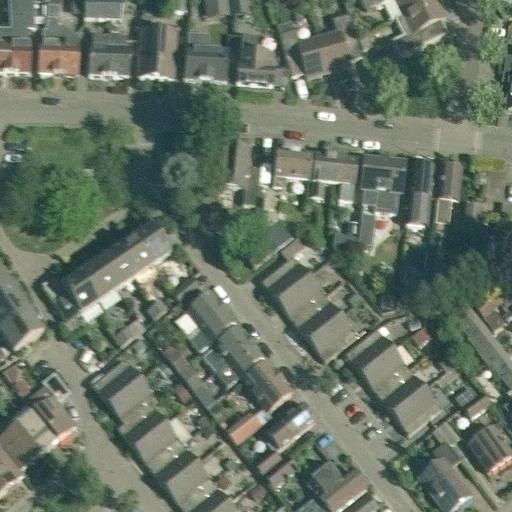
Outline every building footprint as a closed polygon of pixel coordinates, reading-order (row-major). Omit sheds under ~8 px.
[(102,23),(102,0),(92,0),(83,0),(84,10),(84,22),(102,23)] [(120,1),(102,0),(102,23),(120,24),(120,1)] [(174,0),(174,9),(188,10),(187,0),(174,0)] [(187,0),(188,10),(188,14),(209,13),(209,18),(229,17),(225,0),(187,0)] [(227,0),(230,10),(243,9),(241,0),(227,0)] [(392,2),(401,19),(434,2),(432,0),(366,0),(372,12),(392,2)] [(444,22),(434,2),(401,19),(409,35),(397,41),(406,58),(446,37),(439,24),(444,22)] [(10,33),(9,78),(15,78),(29,78),(29,48),(27,48),(27,33),(34,33),(32,4),(8,4),(9,33),(10,33)] [(42,33),(42,34),(41,48),(39,48),(38,79),(51,79),(57,80),(59,30),(57,30),(59,9),(46,9),(45,33),(42,33)] [(317,41),(327,77),(348,71),(347,66),(361,62),(348,18),(331,23),(335,35),(317,41)] [(175,36),(151,34),(151,21),(141,20),(141,34),(138,82),(173,84),(175,36)] [(72,30),(59,30),(57,80),(64,80),(64,79),(77,80),(78,49),(77,49),(78,35),(72,35),(72,30)] [(3,78),(9,78),(10,33),(9,33),(0,32),(0,77),(3,78)] [(327,77),(317,41),(299,46),(295,33),(278,38),(290,82),(304,78),(306,83),(327,77)] [(101,81),(107,81),(109,39),(92,39),(92,51),(89,51),(88,80),(101,81)] [(126,40),(109,39),(107,81),(114,81),(127,82),(128,52),(125,52),(126,40)] [(366,39),(357,43),(362,54),(371,50),(366,39)] [(226,56),(207,55),(207,41),(187,40),(186,54),(185,54),(184,84),(224,87),(226,56)] [(255,55),(256,41),(242,40),(241,54),(240,54),(239,71),(237,71),(236,88),(272,91),(274,73),(266,73),(267,56),(255,55)] [(196,148),(172,147),(169,183),(194,184),(196,148)] [(245,194),(247,172),(248,153),(221,150),(217,191),(243,194),(245,194)] [(276,155),(273,191),(283,192),(284,182),(308,185),(310,159),(276,155)] [(332,189),(335,161),(314,159),(309,201),(321,202),(323,188),(332,189)] [(335,161),(332,189),(330,204),(350,206),(352,190),(352,191),(355,163),(335,161)] [(363,165),(360,194),(363,195),(362,209),(395,212),(397,198),(399,198),(403,169),(363,165)] [(425,232),(428,204),(431,172),(411,170),(408,202),(409,202),(407,216),(405,230),(419,232),(425,232)] [(437,205),(435,222),(441,223),(442,219),(447,219),(449,205),(457,206),(460,175),(439,173),(436,205),(437,205)] [(255,202),(243,201),(242,210),(254,211),(255,202)] [(257,205),(254,229),(266,230),(269,206),(257,205)] [(476,240),(480,210),(461,208),(457,238),(476,240)] [(357,251),(370,253),(375,220),(360,218),(359,222),(358,240),(357,251)] [(436,304),(444,229),(436,228),(428,303),(436,304)] [(150,229),(132,241),(152,270),(170,258),(150,229)] [(272,258),(284,249),(269,231),(266,230),(261,230),(254,236),(272,258)] [(357,251),(358,240),(333,237),(331,254),(356,257),(357,251)] [(260,288),(275,307),(308,281),(292,262),(303,253),(311,250),(302,238),(279,257),(286,267),(260,288)] [(132,241),(114,253),(134,282),(152,270),(132,241)] [(263,249),(245,264),(253,273),(270,259),(263,249)] [(114,253),(96,265),(116,295),(134,282),(114,253)] [(96,265),(78,278),(98,307),(116,295),(96,265)] [(486,287),(507,290),(510,272),(489,269),(486,287)] [(79,319),(98,307),(78,278),(59,290),(66,300),(54,309),(67,328),(62,331),(69,343),(82,334),(78,328),(83,325),(79,319)] [(324,302),(308,281),(275,307),(291,327),(324,302)] [(0,312),(18,301),(6,283),(0,286),(0,312)] [(179,309),(199,292),(191,283),(171,299),(179,309)] [(493,313),(502,306),(491,292),(472,307),(483,321),(493,313)] [(186,317),(178,323),(174,326),(199,357),(234,329),(225,318),(226,318),(218,308),(217,308),(209,298),(185,317),(186,317)] [(0,336),(1,338),(30,319),(18,301),(0,312),(0,336)] [(340,322),(324,302),(291,327),(307,347),(340,322)] [(166,314),(158,305),(152,310),(160,319),(166,314)] [(146,315),(153,325),(160,319),(152,310),(146,315)] [(30,319),(1,338),(13,357),(42,337),(30,319)] [(356,342),(340,322),(307,347),(323,367),(356,342)] [(132,342),(125,332),(119,337),(126,347),(132,342)] [(201,362),(213,378),(250,349),(237,333),(213,351),(214,352),(201,362)] [(359,381),(392,355),(376,335),(343,361),(359,381)] [(120,352),(126,347),(119,337),(113,342),(112,343),(120,352)] [(225,393),(230,389),(238,382),(239,383),(262,364),(250,349),(213,378),(225,393)] [(163,358),(178,376),(187,369),(172,351),(163,358)] [(408,375),(392,355),(359,381),(375,401),(408,375)] [(91,390),(107,410),(140,385),(124,364),(91,390)] [(265,368),(242,386),(266,418),(290,399),(282,389),(282,388),(274,378),(265,368)] [(178,376),(191,393),(200,386),(187,369),(178,376)] [(408,375),(375,401),(391,421),(424,395),(408,375)] [(69,397),(54,378),(53,377),(41,387),(52,400),(43,407),(35,397),(24,406),(32,416),(56,447),(76,431),(57,407),(69,397)] [(118,436),(150,411),(156,406),(140,385),(107,410),(122,429),(116,434),(118,436)] [(200,386),(191,393),(206,411),(215,404),(200,386)] [(511,392),(510,394),(511,397),(511,404),(502,411),(511,424),(511,392)] [(477,394),(460,408),(470,422),(488,409),(477,394)] [(439,415),(424,395),(391,421),(407,441),(439,415)] [(313,427),(299,409),(264,437),(278,455),(313,427)] [(133,456),(166,430),(150,411),(118,436),(133,456)] [(56,447),(32,416),(14,430),(38,461),(56,447)] [(259,430),(253,422),(248,416),(223,436),(234,450),(259,430)] [(0,441),(0,452),(23,481),(24,481),(20,476),(38,461),(14,430),(6,420),(0,425),(0,436),(3,440),(0,441)] [(149,475),(181,450),(166,430),(133,456),(149,475)] [(511,460),(492,431),(466,449),(486,478),(511,460)] [(449,473),(459,465),(444,446),(431,457),(438,466),(418,482),(440,511),(454,511),(470,500),(449,473)] [(164,495),(197,470),(181,450),(149,475),(164,495)] [(0,489),(5,495),(23,481),(0,452),(0,489)] [(275,466),(269,457),(254,469),(260,477),(275,466)] [(296,475),(286,463),(264,481),(273,494),(296,475)] [(350,474),(341,482),(331,469),(306,488),(317,501),(325,511),(340,511),(341,511),(342,511),(365,493),(350,474)] [(177,511),(183,511),(213,490),(197,470),(164,495),(177,511)] [(224,511),(228,509),(213,490),(183,511),(224,511)] [(377,511),(378,511),(367,499),(350,511),(377,511)]
